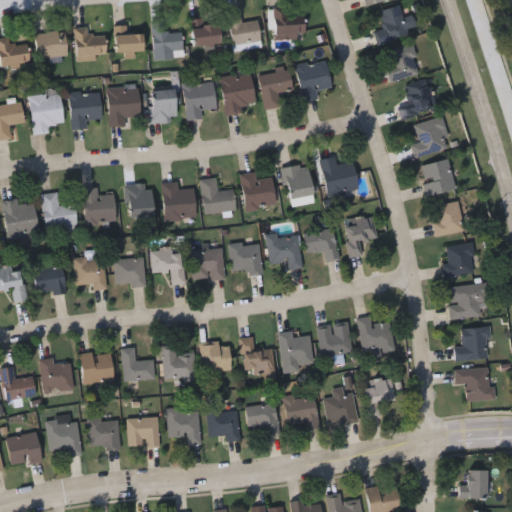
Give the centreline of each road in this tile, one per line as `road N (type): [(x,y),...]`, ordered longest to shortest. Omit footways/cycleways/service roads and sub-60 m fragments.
road 1 (residential): [(430,511),(415,278),(374,124),(328,0)]
road 2 (residential): [(65,491),(511,430)]
road 3 (residential): [(415,278),(229,313),(115,321),(0,342)]
road 4 (residential): [(0,179),(374,124)]
road 5 (secondary): [(448,0),(511,201)]
road 6 (residential): [(128,0),(0,11)]
